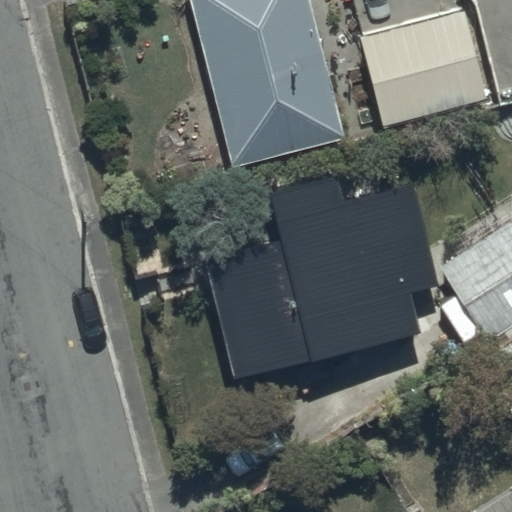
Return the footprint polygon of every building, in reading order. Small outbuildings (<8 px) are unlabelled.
[(299,0),(183,0),(220,164),(331,139),(299,0)] [(349,31),(371,124),(480,97),(458,5),(349,31)] [(278,237),(200,254),(215,326),(241,320),(250,360),(422,323),(402,231),(413,229),(403,183),(351,194),(348,182),(270,199),(278,237)] [(511,206),(506,197),(423,248),(448,290),(433,300),(508,421),(511,418),(511,206)] [(511,511),(511,483),(511,482),(463,511),(511,511)]
